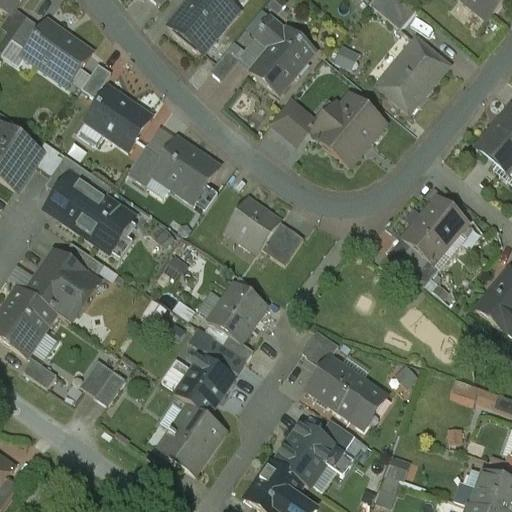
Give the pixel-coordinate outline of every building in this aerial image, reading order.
[(0,0),(0,12),(10,20),(24,0),(0,0)] [(145,0),(146,0),(160,12),(170,0),(145,0)] [(195,0),(169,32),(202,58),(237,16),(218,0),(195,0)] [(416,15),(397,0),(378,0),(370,10),(399,35),(416,15)] [(456,0),(486,26),(508,0),(456,0)] [(269,22),(253,42),(268,55),(251,76),(278,99),(312,59),(269,22)] [(26,23),(10,46),(25,56),(41,34),(26,23)] [(90,58),(46,27),(25,56),(23,60),(67,91),(90,58)] [(415,45),(375,92),(408,120),(448,73),(415,45)] [(228,54),(209,77),(220,86),(239,63),(228,54)] [(111,78),(98,70),(81,95),(93,103),(111,78)] [(108,94),(86,125),(128,156),(150,124),(108,94)] [(350,101),(315,144),(349,172),(385,129),(350,101)] [(290,107),(271,129),(295,150),(315,127),(290,107)] [(511,111),(476,153),(477,155),(481,151),(511,177),(508,181),(510,182),(511,179),(511,111)] [(39,156),(0,129),(0,176),(2,177),(0,179),(0,183),(15,194),(32,169),(40,157),(39,156)] [(217,175),(174,146),(162,164),(151,181),(153,182),(192,209),(193,210),(205,193),(217,175)] [(65,162),(45,147),(39,156),(40,157),(32,169),(51,183),(65,162)] [(146,152),(127,180),(145,192),(153,182),(151,181),(162,164),(146,152)] [(95,182),(65,162),(51,183),(45,191),(73,210),(87,191),(88,192),(95,182)] [(88,192),(87,191),(73,210),(63,226),(104,254),(114,240),(119,243),(133,222),(88,192)] [(205,193),(193,210),(192,209),(191,210),(204,219),(217,201),(205,193)] [(437,201),(401,244),(433,271),(434,271),(434,270),(430,266),(455,237),(459,240),(469,228),(437,201)] [(280,227),(246,204),(222,238),(223,239),(226,234),(259,256),(256,260),(257,261),(262,254),(278,229),(280,227)] [(301,244),(278,229),(262,254),(284,270),(301,244)] [(433,271),(401,244),(387,261),(406,277),(424,292),(438,275),(434,271),(433,271)] [(104,270),(71,247),(62,262),(94,284),(104,270)] [(62,262),(54,256),(25,298),(55,318),(71,329),(99,287),(94,284),(62,262)] [(406,277),(387,261),(378,271),(397,287),(406,277)] [(511,328),(511,275),(510,274),(477,314),(505,337),(511,328)] [(268,312),(233,288),(207,326),(229,341),(242,350),(242,349),(268,312)] [(19,293),(0,320),(0,344),(26,362),(55,318),(25,298),(19,293)] [(338,351),(317,336),(302,358),(323,372),(329,362),(330,363),(338,351)] [(253,356),(242,349),(242,350),(229,341),(222,351),(246,367),(253,356)] [(222,351),(211,344),(202,357),(236,380),(246,367),(222,351)] [(235,385),(200,361),(174,399),(190,410),(190,411),(208,423),(235,385)] [(330,363),(329,362),(323,372),(307,395),(364,435),(387,402),(330,363)] [(56,381),(32,364),(22,377),(47,394),(56,381)] [(113,377),(97,366),(79,392),(95,403),(113,377)] [(125,385),(113,377),(95,403),(107,411),(125,385)] [(498,400),(481,394),(476,407),(493,413),(498,400)] [(511,405),(498,400),(493,413),(511,419),(511,405)] [(208,423),(190,411),(171,438),(167,435),(166,438),(170,441),(159,456),(194,479),(225,435),(208,423)] [(354,443),(330,426),(320,441),(336,453),(335,454),(343,460),(354,443)] [(320,441),(302,429),(274,469),(303,489),(309,493),(335,454),(336,453),(320,441)] [(0,463),(0,493),(7,484),(14,474),(0,463)] [(274,469),(272,467),(246,504),(257,511),(286,511),(303,489),(274,469)] [(511,476),(504,474),(500,486),(511,490),(511,476)] [(511,511),(511,490),(500,486),(484,480),(472,511),(511,511)] [(7,484),(0,493),(0,511),(6,511),(20,493),(7,484)]
